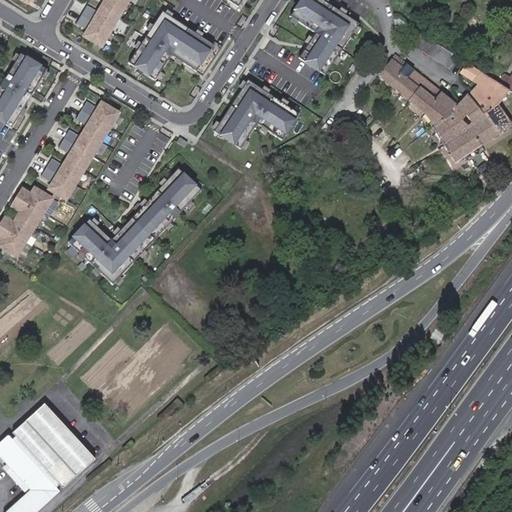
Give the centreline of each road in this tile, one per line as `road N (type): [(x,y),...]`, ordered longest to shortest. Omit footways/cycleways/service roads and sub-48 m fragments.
road 1 (secondary): [(511,199),(91,511)]
road 2 (secondary): [(122,511),(232,436),(377,365),(431,318),(511,210)]
road 3 (residential): [(82,61),(177,117),(200,111),(271,0)]
road 4 (motorway): [(511,299),(351,511)]
road 5 (motorway): [(391,511),(511,363)]
road 6 (motorway): [(414,511),(511,365)]
road 7 (motorway): [(430,511),(475,450),(511,367)]
road 8 (residential): [(82,61),(0,198)]
